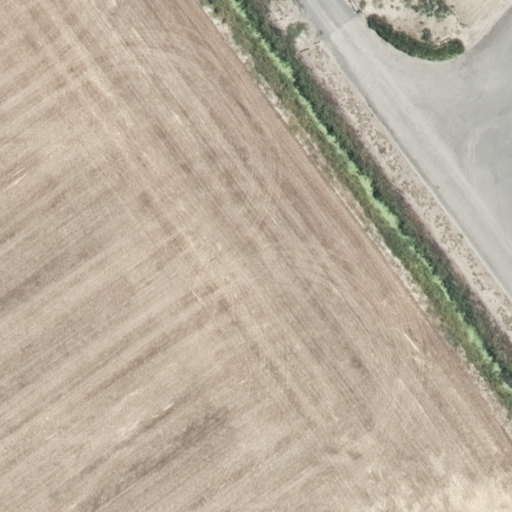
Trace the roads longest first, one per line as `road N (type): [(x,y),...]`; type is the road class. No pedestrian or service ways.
road 1 (tertiary): [(511,267),(317,0)]
road 2 (unknown): [(425,148),(511,53)]
